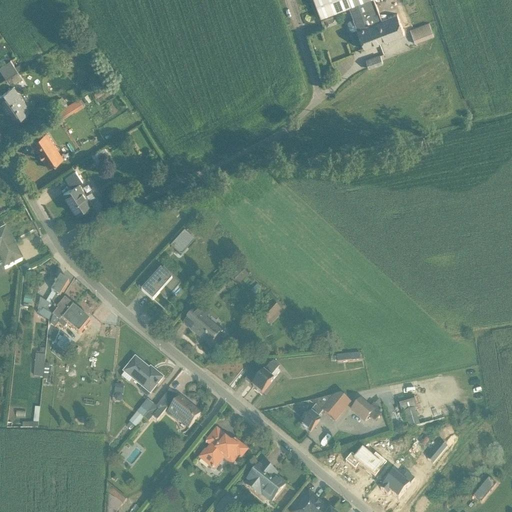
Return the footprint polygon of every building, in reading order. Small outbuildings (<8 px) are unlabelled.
[(358,29),(382,20),(374,0),(315,0),(321,16),(349,6),(358,29)] [(365,47),(403,32),(396,15),(382,20),(358,29),(365,47)] [(428,21),(409,29),(415,45),(434,37),(428,21)] [(379,55),(366,60),(369,67),(382,62),(379,55)] [(9,65),(16,85),(30,80),(23,61),(9,65)] [(0,109),(8,123),(29,109),(13,83),(0,91),(0,109)] [(67,110),(75,107),(71,97),(63,101),(67,110)] [(87,99),(68,109),(73,118),(92,108),(87,99)] [(47,169),(63,159),(46,133),(30,143),(47,169)] [(76,216),(92,205),(84,193),(90,190),(83,180),(62,195),(76,216)] [(0,261),(5,271),(23,262),(5,226),(0,228),(0,261)] [(190,237),(184,243),(188,247),(194,241),(190,237)] [(152,304),(173,280),(161,270),(140,294),(152,304)] [(51,296),(59,301),(69,284),(61,279),(51,296)] [(247,284),(256,293),(260,289),(251,280),(247,284)] [(52,320),(62,327),(74,310),(64,303),(52,320)] [(271,320),(284,326),(291,310),(278,304),(271,320)] [(79,339),(91,322),(74,310),(62,327),(79,339)] [(210,348),(222,334),(196,311),(184,325),(210,348)] [(352,355),(352,363),(367,363),(367,355),(352,355)] [(152,394),(164,378),(135,356),(123,372),(152,394)] [(57,367),(53,367),(53,358),(43,358),(42,377),(56,378),(57,367)] [(260,394),(273,378),(263,369),(250,386),(260,394)] [(187,428),(200,413),(179,396),(166,411),(187,428)] [(371,425),(381,413),(362,398),(352,410),(371,425)] [(422,398),(405,401),(408,414),(424,411),(422,398)] [(299,426),(308,434),(320,419),(311,411),(299,426)] [(422,413),(413,415),(416,432),(425,430),(422,413)] [(231,466),(244,451),(217,428),(204,443),(209,447),(198,458),(213,471),(224,459),(231,466)] [(332,438),(326,443),(329,447),(335,442),(332,438)] [(405,455),(429,449),(428,443),(404,449),(405,455)] [(353,467),(364,476),(375,463),(364,454),(353,467)] [(269,503),(285,486),(276,477),(278,474),(263,461),(244,481),(269,503)] [(410,494),(420,491),(416,478),(406,481),(410,494)] [(333,511),(307,491),(290,511),(333,511)] [(231,506),(238,511),(245,504),(238,498),(231,506)]
